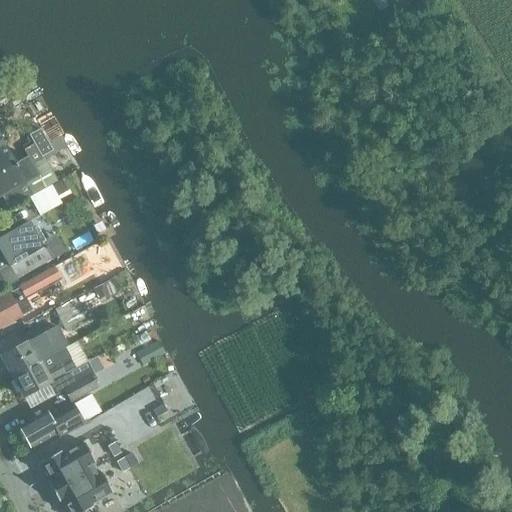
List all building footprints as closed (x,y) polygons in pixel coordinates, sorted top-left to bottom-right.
[(52,151),(48,143),(39,128),(28,135),(33,144),(41,157),(52,151)] [(0,169),(1,169),(14,162),(0,137),(0,169)] [(65,145),(60,137),(48,143),(52,151),(52,152),(65,145)] [(38,176),(32,165),(41,159),(41,157),(33,144),(24,149),(27,155),(14,162),(1,169),(0,169),(0,198),(2,197),(9,209),(33,195),(54,182),(48,171),(38,176)] [(0,276),(6,287),(18,281),(10,266),(43,247),(40,243),(44,241),(36,227),(33,229),(28,221),(0,236),(0,251),(2,255),(0,256),(0,276)] [(58,278),(53,267),(31,279),(37,290),(58,278)] [(6,296),(0,299),(0,324),(17,315),(6,296)] [(63,330),(84,320),(73,300),(53,310),(63,330)] [(42,333),(1,355),(12,376),(39,362),(33,352),(48,344),(42,333)] [(164,353),(158,341),(136,354),(142,365),(164,353)] [(12,376),(23,396),(47,383),(54,396),(65,390),(75,384),(68,372),(75,368),(69,357),(44,371),(39,362),(12,376)] [(95,388),(89,377),(94,374),(87,361),(75,368),(68,372),(75,384),(65,390),(71,401),(95,388)] [(30,448),(56,433),(59,434),(60,435),(83,422),(72,404),(48,418),(44,412),(18,427),(30,448)] [(162,404),(151,410),(155,418),(167,411),(162,404)] [(48,485),(52,492),(94,469),(91,464),(95,462),(83,441),(62,453),(60,451),(39,463),(49,480),(46,482),(48,485)] [(115,442),(107,447),(113,456),(120,452),(115,442)] [(132,453),(124,457),(130,467),(138,463),(132,453)] [(124,457),(116,462),(122,472),(130,467),(124,457)] [(96,473),(94,469),(52,492),(59,503),(61,501),(67,511),(83,511),(92,507),(91,504),(112,492),(100,471),(96,473)]
